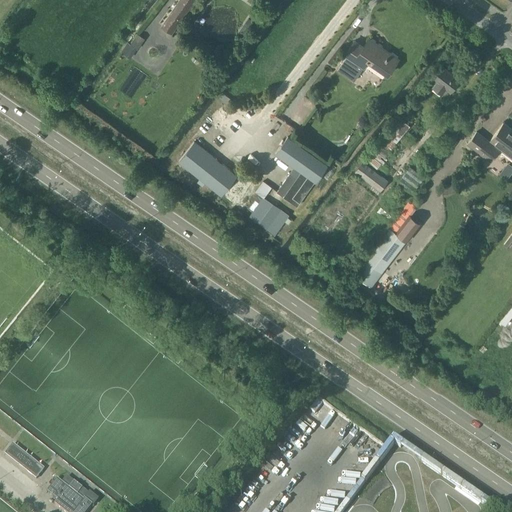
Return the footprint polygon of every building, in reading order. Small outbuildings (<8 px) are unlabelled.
[(193,0),(179,0),(162,26),(172,32),(193,0)] [(130,44),(138,50),(145,38),(138,33),(130,44)] [(382,49),(384,48),(369,38),(364,46),(355,40),(345,55),(347,56),(338,69),(354,80),(364,67),(363,67),(368,60),(387,74),(398,58),(390,52),(388,54),(382,49)] [(433,87),(442,94),(446,88),(450,92),(460,79),(443,66),(433,78),(437,81),(433,87)] [(477,131),(468,142),(490,160),(500,148),(511,156),(511,129),(503,123),(489,141),(477,131)] [(315,182),(319,177),(328,164),(288,136),(275,153),(301,171),(296,178),(290,174),(277,191),(284,196),(297,205),(315,181),(315,182)] [(179,160),(200,177),(222,194),(237,175),(194,141),(179,160)] [(389,180),(363,161),(355,171),(374,185),(371,189),(378,194),(381,191),(389,180)] [(410,166),(398,182),(413,193),(425,177),(410,166)] [(248,215),(273,233),(288,213),(263,195),(248,215)] [(394,210),(398,214),(406,204),(401,201),(394,210)] [(378,211),(390,221),(394,217),(381,206),(378,211)] [(398,232),(410,216),(402,210),(389,227),(391,228),(366,259),(382,271),(407,239),(398,232)] [(419,223),(410,216),(398,232),(407,239),(419,223)] [(303,255),(315,264),(319,258),(313,254),(316,249),(311,245),(303,255)] [(367,260),(359,270),(372,280),(379,270),(367,260)] [(369,306),(376,311),(383,302),(376,296),(369,306)] [(12,445),(4,455),(36,480),(44,470),(12,445)] [(56,479),(52,484),(46,492),(57,501),(54,505),(62,511),(86,511),(92,506),(84,500),(83,501),(56,479)]
